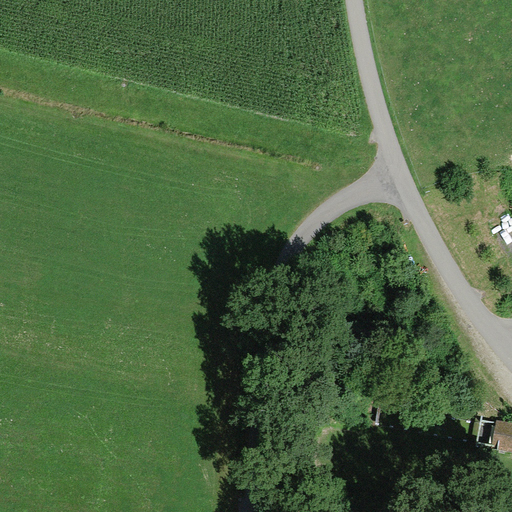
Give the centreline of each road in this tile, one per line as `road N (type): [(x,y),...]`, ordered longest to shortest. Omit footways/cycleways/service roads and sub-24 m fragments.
road 1 (unclassified): [(397,178),(341,196),(288,246),(263,308),(244,511)]
road 2 (unclassified): [(397,178),(433,260),(511,361)]
road 3 (unclassified): [(354,0),(397,178)]
